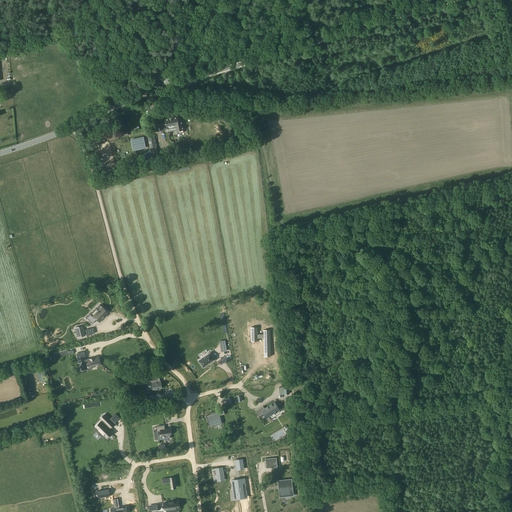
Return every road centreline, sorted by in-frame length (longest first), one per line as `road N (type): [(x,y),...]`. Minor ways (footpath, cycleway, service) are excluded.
road 1 (track): [(151,78),(168,95),(284,107),(511,82)]
road 2 (unclassified): [(156,72),(178,83),(452,0)]
road 3 (tertiary): [(0,153),(103,113),(156,72)]
